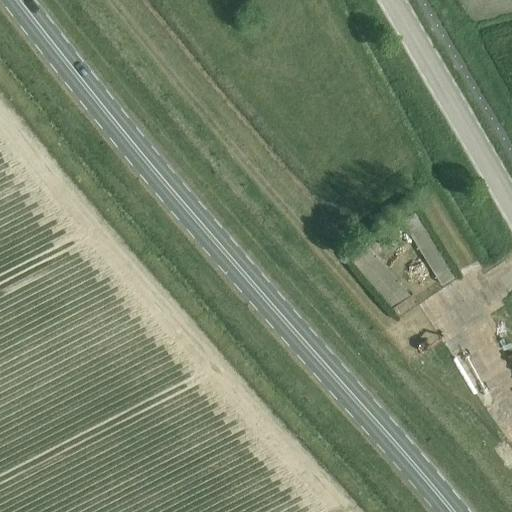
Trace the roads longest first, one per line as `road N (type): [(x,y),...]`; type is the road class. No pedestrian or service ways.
road 1 (primary): [(449,511),(15,0)]
road 2 (tertiary): [(511,206),(394,0)]
